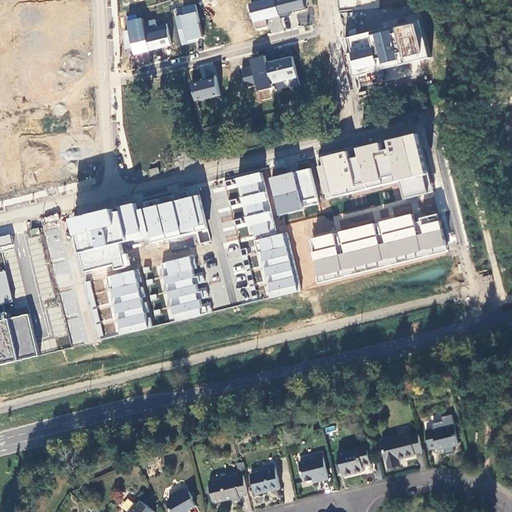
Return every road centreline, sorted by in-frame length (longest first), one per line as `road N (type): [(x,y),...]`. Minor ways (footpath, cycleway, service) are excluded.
road 1 (secondary): [(0,443),(485,326)]
road 2 (residential): [(354,136),(430,117),(485,326)]
road 3 (residential): [(113,192),(354,136)]
road 4 (residential): [(105,82),(329,28)]
road 5 (residential): [(353,498),(454,478),(484,487),(511,510)]
